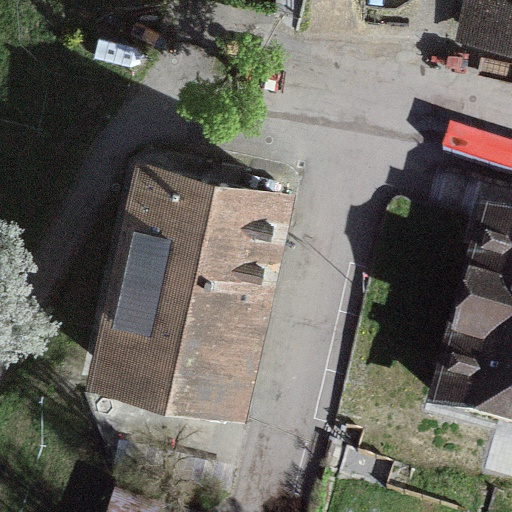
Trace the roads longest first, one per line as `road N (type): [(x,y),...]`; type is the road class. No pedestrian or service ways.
road 1 (residential): [(511,164),(381,141),(300,511)]
road 2 (track): [(0,341),(142,95),(223,66)]
